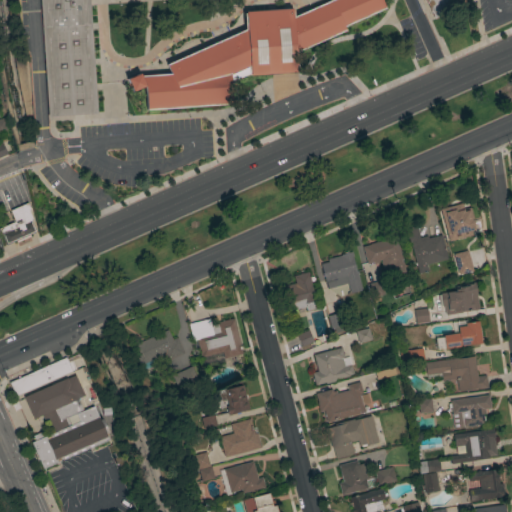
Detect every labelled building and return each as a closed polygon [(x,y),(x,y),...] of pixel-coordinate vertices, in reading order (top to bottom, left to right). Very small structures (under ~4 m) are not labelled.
[(39,0),(89,0),(97,113),(47,117),(39,0)] [(243,13),(244,13),(244,11),(291,8),(291,9),(293,9),(293,16),(328,0),(380,0),(384,8),(343,26),(344,30),(296,52),(297,70),(295,70),(295,73),(249,76),(249,75),(247,75),(247,72),(230,79),(231,104),(146,110),(144,86),(131,92),(125,78),(138,72),(140,75),(169,73),(165,64),(244,29),(243,13)] [(463,0),(464,3),(433,19),(424,0),(463,0)] [(472,234),(448,240),(439,208),(461,202),(463,209),(470,207),(472,218),(471,218),(474,230),(471,230),(472,234)] [(0,227),(14,221),(10,210),(27,203),(30,210),(28,211),(33,221),(31,221),(35,231),(29,234),(29,236),(16,242),(15,240),(6,245),(0,232),(0,227)] [(407,232),(417,230),(419,237),(426,235),(427,238),(441,235),(447,258),(426,264),(427,271),(418,273),(407,232)] [(362,246),(370,244),(369,243),(396,237),(405,273),(395,276),(392,266),(382,268),(380,260),(378,260),(378,262),(374,263),(374,262),(366,263),(362,246)] [(472,270),(458,274),(452,253),(466,249),(472,270)] [(320,264),(327,262),(326,259),(340,255),(340,254),(351,251),(352,256),(355,271),(356,271),(361,290),(349,293),(347,283),(326,289),(320,264)] [(308,272),(311,283),(310,284),(314,298),(314,297),(317,308),(306,311),(305,307),(294,310),(293,305),(289,306),(283,286),(295,283),(293,276),(308,272)] [(380,280),(383,294),(370,297),(366,284),(380,280)] [(454,284),(474,281),(478,309),(460,311),(460,312),(445,314),(444,306),(441,306),(439,292),(454,290),(454,288),(454,284)] [(415,324),(413,309),(426,307),(428,322),(415,324)] [(327,315),(339,312),(342,324),(330,327),(327,315)] [(242,353),(224,358),(222,351),(200,357),(195,340),(192,340),(188,324),(208,318),(210,325),(216,323),(215,322),(233,318),(242,353)] [(436,350),(434,337),(458,333),(457,327),(465,325),(465,322),(477,321),(480,343),(460,346),(459,345),(458,345),(458,347),(436,350)] [(368,327),(371,339),(358,343),(355,331),(368,327)] [(183,352),(159,363),(156,357),(152,359),(154,364),(143,369),(141,364),(138,365),(130,346),(167,329),(171,339),(176,337),(183,352)] [(301,346),(296,335),(308,329),(313,341),(301,346)] [(343,358),(345,357),(347,365),(350,364),(353,374),(348,375),(348,376),(334,379),(334,381),(325,383),(325,382),(314,385),(311,372),(317,371),(313,354),(340,347),(343,358)] [(423,360),(410,361),(408,349),(422,348),(423,360)] [(14,396),(8,382),(65,357),(66,358),(77,354),(78,357),(71,360),(75,368),(14,396)] [(457,357),(457,358),(473,356),(476,376),(485,374),(486,387),(477,389),(477,388),(458,391),(456,380),(454,381),(454,378),(439,380),(439,377),(427,379),(424,362),(457,357)] [(197,382),(181,389),(180,385),(176,387),(170,375),(190,366),(197,382)] [(375,380),(373,372),(395,366),(397,373),(375,380)] [(42,469),(30,442),(34,440),(32,435),(44,430),(47,435),(49,434),(41,414),(32,418),(23,397),(65,378),(66,378),(74,375),(83,395),(76,398),(82,410),(92,406),(98,419),(100,418),(107,433),(104,434),(107,439),(42,469)] [(326,422),(323,410),(319,411),(316,403),(317,402),(315,393),(331,388),(332,391),(335,390),(336,393),(348,389),(346,385),(359,381),(362,393),(359,393),(360,395),(367,393),(369,402),(362,404),(364,411),(326,422)] [(239,411),(239,413),(236,414),(235,412),(231,413),(231,414),(227,415),(225,406),(227,405),(226,400),(220,401),(217,390),(227,388),(242,384),(248,409),(239,411)] [(488,394),(490,407),(484,408),(485,413),(482,414),(483,423),(452,428),(450,414),(451,413),(449,400),(488,394)] [(419,413),(417,400),(430,398),(432,411),(419,413)] [(216,425),(202,429),(200,418),(213,414),(216,425)] [(377,440),(376,441),(377,442),(361,446),(359,445),(358,445),(357,440),(350,441),(353,453),(334,457),(332,447),(331,447),(326,427),(334,425),(334,423),(353,419),(370,415),(377,440)] [(224,457),(218,436),(232,433),(229,424),(249,418),(254,434),(256,433),(260,447),(224,457)] [(450,463),(449,456),(465,453),(463,445),(454,446),(452,434),(493,428),(494,437),(493,438),(496,455),(488,456),(488,457),(450,463)] [(209,466),(194,470),(193,467),(189,468),(187,461),(192,460),(190,455),(205,451),(209,466)] [(418,473),(417,461),(438,458),(439,470),(418,473)] [(341,495),(337,483),(342,481),(337,465),(356,460),(357,464),(362,463),(367,478),(364,478),(367,488),(341,495)] [(252,461),(257,478),(261,477),(264,487),(241,493),(240,489),(229,492),(229,494),(224,495),(218,470),(252,461)] [(200,481),(197,469),(210,466),(213,478),(200,481)] [(377,485),(373,471),(391,467),(395,480),(377,485)] [(471,501),(470,489),(479,488),(478,479),(469,481),(468,473),(475,472),(475,471),(480,470),(480,471),(496,469),(498,483),(500,483),(500,484),(502,484),(502,487),(501,487),(502,496),(471,501)] [(437,490),(423,492),(421,474),(435,472),(437,490)] [(351,511),(351,510),(352,510),(348,496),(380,487),(383,499),(373,502),(376,511),(379,510),(379,511),(351,511)] [(244,511),(241,500),(268,493),(270,501),(273,500),(276,511),(244,511)] [(419,511),(403,511),(402,505),(417,502),(419,511)]
